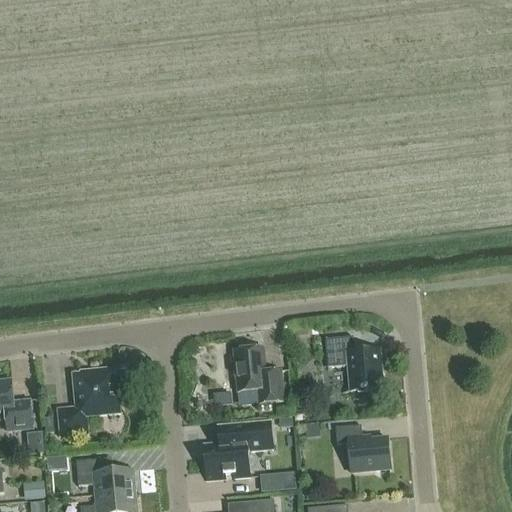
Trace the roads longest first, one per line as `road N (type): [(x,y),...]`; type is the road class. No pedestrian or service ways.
road 1 (residential): [(159,335),(406,302),(428,511)]
road 2 (residential): [(176,511),(159,335)]
road 3 (residential): [(0,353),(159,335)]
